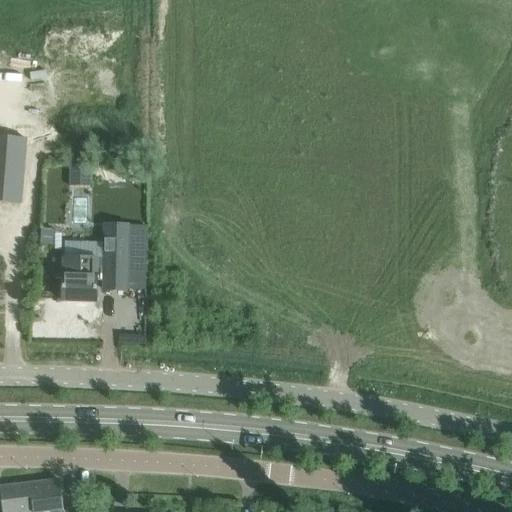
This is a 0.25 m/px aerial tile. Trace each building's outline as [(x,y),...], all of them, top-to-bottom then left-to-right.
[(0,136),(0,202),(20,205),(26,139),(0,136)] [(133,240),(143,240),(144,210),(133,210),(133,240)] [(40,229),(39,245),(47,245),(53,246),(54,235),(54,230),(40,229)] [(127,291),(128,239),(105,239),(103,291),(127,291)] [(96,302),(97,259),(63,258),(63,259),(54,259),(54,277),(62,277),(62,301),(96,302)] [(52,511),(63,511),(59,481),(29,484),(32,511),(52,511)] [(32,511),(29,484),(0,487),(0,493),(2,511),(32,511)]
